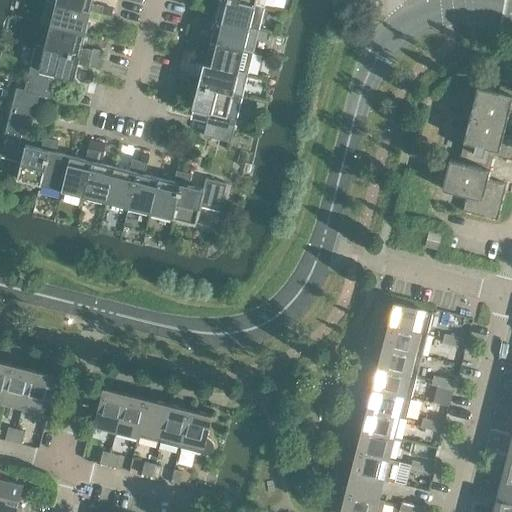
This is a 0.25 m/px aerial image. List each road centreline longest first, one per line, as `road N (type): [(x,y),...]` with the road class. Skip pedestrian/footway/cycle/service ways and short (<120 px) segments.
road 1 (residential): [(451,511),(505,292),(356,257)]
road 2 (tertiary): [(322,248),(283,313),(253,330),(218,336),(100,310)]
road 3 (tertiary): [(412,17),(367,73),(322,248)]
road 4 (residential): [(60,467),(90,347)]
